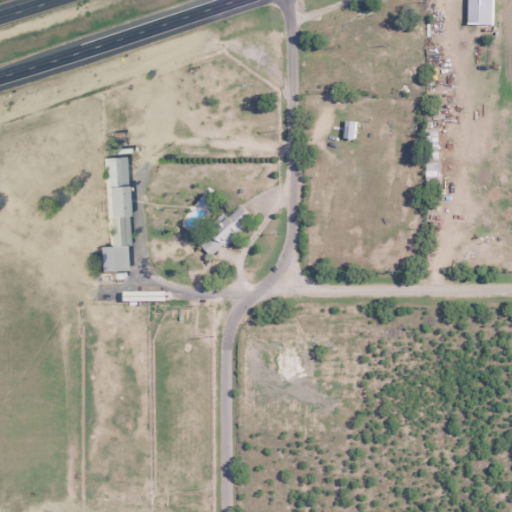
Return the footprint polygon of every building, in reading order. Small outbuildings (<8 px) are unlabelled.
[(493,0),(466,0),(467,25),(493,25),(493,0)] [(422,1),(413,1),(413,35),(422,35),(422,1)] [(342,138),(354,139),(355,122),(344,121),(342,138)] [(424,128),(424,172),(438,172),(438,128),(424,128)] [(102,158),(108,272),(124,271),(122,246),(126,246),(123,186),(117,186),(115,157),(102,158)] [(212,258),(252,217),(238,203),(198,244),(212,258)]
